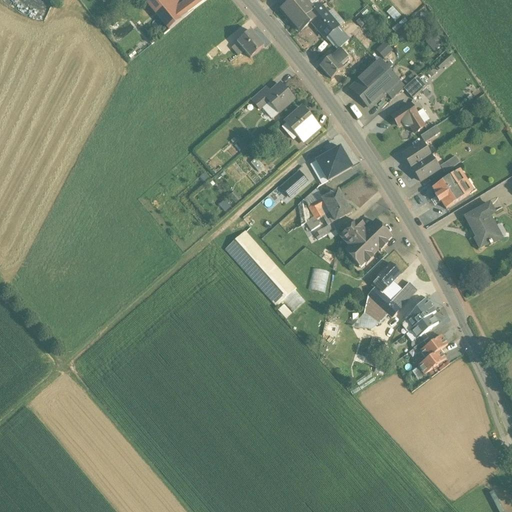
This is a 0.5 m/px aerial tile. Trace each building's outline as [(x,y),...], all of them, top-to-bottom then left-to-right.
[(143,0),(169,31),(175,26),(180,22),(188,15),(181,7),(175,0),(143,0)] [(190,0),(181,7),(188,15),(192,12),(192,11),(193,11),(203,3),(207,0),(190,0)] [(303,0),(288,0),(279,8),(299,33),(312,22),(318,17),(313,12),(305,1),(303,0)] [(327,14),(320,6),(313,12),(318,17),(312,22),(325,39),(337,29),(326,15),(327,14)] [(337,29),(325,39),(330,45),(337,37),(341,33),(337,29)] [(264,48),(251,32),(237,44),(250,60),(264,48)] [(330,45),(330,46),(336,53),(338,51),(345,46),(337,37),(330,45)] [(435,52),(442,44),(435,37),(428,45),(435,52)] [(392,52),(385,44),(376,51),(383,59),(392,52)] [(344,58),(338,51),(336,53),(334,55),(338,59),(335,61),(338,64),(344,58)] [(332,57),(332,56),(320,67),(331,80),(343,69),(338,64),(335,61),(332,57)] [(380,63),(369,74),(375,81),(372,84),(375,82),(377,84),(390,73),(380,63)] [(390,73),(377,84),(375,82),(372,84),(383,97),(386,95),(385,94),(398,82),(390,73)] [(369,74),(358,83),(364,90),(371,83),(372,84),(375,81),(369,74)] [(404,89),(403,90),(413,101),(426,89),(416,78),(404,89)] [(398,82),(385,94),(386,95),(391,101),(403,90),(404,89),(398,82)] [(358,83),(351,90),(357,97),(364,90),(358,83)] [(364,90),(357,97),(369,110),(383,97),(372,84),(371,83),(364,90)] [(293,101),(280,86),(270,95),(265,99),(269,103),(279,114),(293,101)] [(264,89),(251,101),(260,111),(269,103),(265,99),(270,95),(264,89)] [(424,128),(410,106),(391,118),(398,127),(401,125),(403,127),(405,128),(408,129),(410,128),(414,134),(424,128)] [(313,124),(302,110),(286,123),(299,138),(315,123),(315,122),(313,124)] [(315,123),(299,138),(305,145),(321,130),(315,123)] [(436,127),(420,137),(425,144),(440,134),(436,127)] [(421,144),(403,156),(412,169),(430,157),(421,144)] [(327,182),(352,169),(340,147),(316,160),(327,182)] [(430,157),(412,169),(420,183),(439,171),(430,157)] [(455,158),(440,167),(445,174),(460,164),(455,158)] [(445,181),(432,189),(437,197),(435,199),(438,204),(441,202),(446,210),(470,194),(457,173),(445,181)] [(290,198),(307,182),(299,174),(282,189),(290,198)] [(316,189),(297,206),(301,227),(306,224),(306,223),(314,218),(308,208),(316,204),(322,201),(323,200),(316,189)] [(323,200),(322,201),(325,207),(335,223),(351,214),(338,192),(323,200)] [(322,201),(316,204),(319,210),(325,207),(322,201)] [(316,204),(308,208),(314,218),(316,221),(323,217),(319,210),(316,204)] [(335,223),(325,207),(319,210),(323,217),(328,227),(332,225),(335,223)] [(489,207),(465,220),(470,228),(472,227),(478,238),(474,240),(480,250),(489,245),(490,247),(497,243),(487,224),(485,225),(483,221),(493,215),(489,207)] [(314,218),(306,223),(306,224),(311,232),(320,227),(316,221),(314,218)] [(363,229),(359,225),(358,226),(355,223),(339,238),(349,249),(345,253),(352,261),(359,268),(363,264),(366,267),(373,260),(370,258),(377,251),(380,254),(387,246),(385,244),(390,239),(383,232),(382,232),(374,225),(365,234),(362,230),(363,229)] [(335,231),(332,225),(328,227),(314,234),(318,241),(327,236),(335,231)] [(335,231),(327,236),(330,240),(338,236),(335,231)] [(298,294),(245,233),(225,251),(278,312),(298,294)] [(400,275),(390,265),(376,279),(378,280),(387,289),(392,283),(400,275)] [(309,290),(325,292),(328,272),(311,270),(309,290)] [(387,289),(378,280),(372,287),(375,290),(376,288),(382,294),(387,289)] [(387,289),(382,294),(392,303),(402,293),(392,283),(387,289)] [(409,286),(402,293),(410,300),(417,293),(409,286)] [(382,294),(376,288),(375,290),(367,298),(387,316),(391,319),(399,311),(392,303),(382,294)] [(402,293),(392,303),(399,311),(410,300),(402,293)] [(387,316),(367,298),(363,316),(378,326),(387,316)] [(423,298),(400,326),(409,332),(412,330),(406,321),(425,300),(423,298)] [(425,300),(406,321),(412,330),(431,316),(434,314),(425,300)] [(378,326),(363,316),(351,328),(370,331),(378,326)] [(431,316),(412,330),(409,332),(415,340),(422,335),(437,324),(431,316)] [(422,335),(415,340),(413,341),(417,347),(418,347),(423,343),(427,340),(422,335)] [(426,346),(418,352),(419,352),(425,361),(426,362),(439,352),(446,347),(439,337),(426,346)] [(385,343),(372,338),(365,339),(356,362),(375,369),(385,343)] [(423,343),(418,347),(417,347),(412,350),(416,355),(419,352),(418,352),(426,346),(423,343)] [(439,352),(426,362),(425,361),(417,368),(423,376),(445,360),(439,352)] [(361,390),(375,382),(370,374),(356,382),(361,390)] [(429,457),(425,460),(443,480),(447,476),(429,457)]
